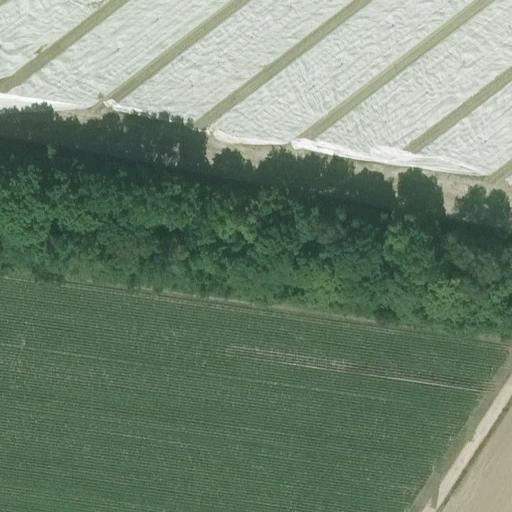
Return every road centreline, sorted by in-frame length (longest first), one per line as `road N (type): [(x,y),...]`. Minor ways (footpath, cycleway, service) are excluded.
road 1 (track): [(0,136),(511,229)]
road 2 (track): [(511,386),(429,511)]
